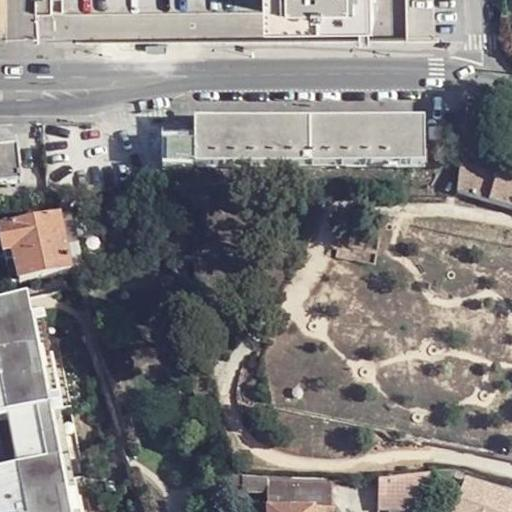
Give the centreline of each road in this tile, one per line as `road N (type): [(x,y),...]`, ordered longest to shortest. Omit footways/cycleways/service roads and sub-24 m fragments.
road 1 (tertiary): [(483,78),(438,71),(166,76)]
road 2 (tertiary): [(0,110),(109,101),(166,76)]
road 3 (tertiary): [(166,76),(0,77)]
